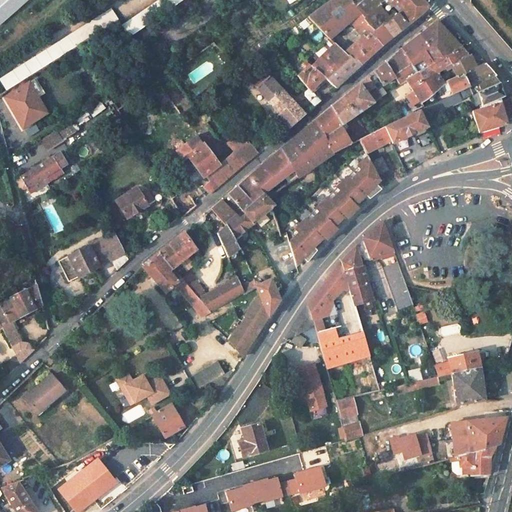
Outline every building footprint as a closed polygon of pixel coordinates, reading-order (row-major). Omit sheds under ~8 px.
[(0,0),(0,24),(27,0),(0,0)] [(160,0),(123,26),(131,37),(144,28),(184,0),(160,0)] [(349,0),(331,0),(308,17),(330,40),(331,40),(351,21),(364,37),(346,53),(361,66),(374,54),(382,47),(382,46),(371,33),(375,31),(364,18),(365,17),(349,0)] [(349,0),(365,17),(384,0),(349,0)] [(423,0),(384,0),(364,18),(375,31),(382,25),(393,37),(428,8),(429,6),(423,0)] [(111,9),(1,79),(8,90),(118,20),(111,9)] [(442,18),(402,50),(411,63),(420,55),(428,66),(448,56),(461,48),(464,45),(467,43),(442,18)] [(382,25),(371,33),(382,46),(383,45),(393,37),(382,25)] [(335,44),(312,66),(325,77),(336,87),(341,83),(357,69),(361,66),(346,53),(335,44)] [(464,45),(461,48),(468,55),(471,53),(464,45)] [(402,50),(385,62),(396,78),(400,84),(407,79),(414,90),(404,96),(413,111),(424,106),(421,102),(426,100),(444,84),(437,74),(451,65),(468,55),(461,48),(448,56),(428,66),(420,55),(411,63),(402,50)] [(471,53),(468,55),(474,69),(477,67),(476,65),(471,53)] [(468,55),(451,65),(458,76),(463,74),(464,76),(474,69),(468,55)] [(305,59),(292,69),(298,76),(311,65),(305,59)] [(384,63),(374,72),(383,85),(396,78),(385,62),(384,63)] [(474,69),(464,76),(469,87),(473,95),(499,83),(494,77),(497,76),(485,63),(477,67),(474,69)] [(311,65),(298,76),(310,90),(311,91),(325,77),(312,66),(311,65)] [(458,76),(447,82),(453,95),(459,92),(462,91),(469,87),(463,74),(458,76)] [(270,75),(256,88),(281,115),(277,118),(286,128),(288,130),(306,114),(270,75)] [(369,77),(331,107),(341,126),(348,121),(382,96),(369,77)] [(30,83),(10,95),(19,109),(14,112),(23,127),(48,113),(30,83)] [(499,83),(473,95),(477,105),(482,103),(483,109),(472,112),(479,133),(508,124),(507,122),(506,120),(511,117),(511,102),(511,98),(506,99),(501,101),(499,98),(504,96),(499,83)] [(469,87),(462,91),(465,98),(473,95),(469,87)] [(310,90),(305,95),(310,101),(316,96),(311,91),(310,90)] [(453,95),(434,104),(437,111),(462,100),(459,92),(453,95)] [(10,95),(5,97),(14,112),(19,109),(10,95)] [(316,96),(310,101),(315,106),(321,101),(316,96)] [(99,102),(88,113),(93,118),(104,107),(99,102)] [(331,107),(315,121),(333,153),(352,144),(341,126),(331,107)] [(427,107),(420,110),(423,116),(430,113),(427,107)] [(420,110),(384,127),(391,140),(392,143),(404,138),(428,126),(423,116),(420,110)] [(358,117),(349,122),(359,138),(368,132),(358,117)] [(277,118),(268,126),(277,137),(286,128),(277,118)] [(315,121),(281,149),(299,178),(333,153),(315,121)] [(53,132),(41,140),(48,149),(59,141),(74,132),(67,123),(53,132)] [(383,128),(360,140),(366,153),(377,147),(391,140),(384,127),(383,128)] [(197,135),(177,150),(184,162),(190,157),(204,176),(207,174),(211,180),(203,187),(207,192),(212,194),(230,178),(219,164),(197,135)] [(404,138),(392,143),(395,149),(406,143),(404,138)] [(231,155),(219,164),(230,178),(254,157),(259,153),(248,140),(231,155)] [(392,143),(383,148),(386,154),(395,149),(392,143)] [(377,147),(366,153),(368,156),(370,161),(371,162),(376,172),(378,175),(389,170),(382,156),(377,147)] [(279,150),(238,186),(253,203),(263,194),(267,198),(299,178),(281,149),(279,150)] [(64,150),(21,176),(28,188),(72,162),(64,150)] [(300,232),(289,243),(296,265),(298,263),(308,253),(312,256),(318,250),(314,247),(324,236),(327,239),(338,228),(335,226),(345,215),(348,218),(359,208),(356,205),(366,194),(370,198),(381,189),(376,184),(380,180),(378,175),(376,172),(371,162),(370,161),(368,156),(358,166),(362,170),(351,180),(348,177),(338,187),(341,190),(331,201),(327,198),(317,208),(320,211),(310,222),(306,218),(296,229),(300,232)] [(238,186),(229,195),(254,225),(270,209),(275,205),(267,198),(263,194),(253,203),(238,186)] [(137,187),(116,201),(127,218),(156,200),(149,189),(141,194),(137,187)] [(178,196),(171,201),(175,207),(182,203),(178,196)] [(221,201),(213,209),(227,225),(235,240),(249,229),(240,218),(236,215),(234,216),(221,201)] [(213,209),(205,215),(217,234),(227,225),(213,209)] [(245,214),(240,218),(249,229),(254,225),(245,214)] [(364,238),(370,257),(393,250),(383,221),(364,238)] [(227,225),(217,234),(228,257),(239,249),(235,240),(227,225)] [(114,232),(58,261),(69,282),(109,261),(116,270),(128,259),(114,232)] [(184,232),(158,253),(172,269),(197,250),(184,232)] [(356,245),(360,260),(365,259),(370,257),(364,238),(360,242),(356,245)] [(366,302),(372,300),(360,260),(356,245),(341,261),(348,284),(352,295),(357,312),(368,309),(366,302)] [(393,250),(370,257),(371,259),(379,257),(383,256),(383,258),(395,254),(393,250)] [(158,253),(143,267),(165,293),(178,282),(169,272),(172,269),(158,253)] [(314,326),(332,386),(338,384),(347,381),(358,378),(363,394),(380,390),(376,376),(357,312),(352,295),(331,301),(348,284),(341,261),(339,262),(320,287),(311,300),(307,305),(314,326)] [(383,268),(388,283),(403,278),(398,263),(383,268)] [(48,267),(41,270),(44,276),(51,272),(48,267)] [(237,276),(198,299),(210,313),(245,293),(242,287),(237,276)] [(388,283),(393,296),(408,291),(406,286),(403,278),(388,283)] [(257,285),(256,287),(269,317),(280,300),(270,279),(262,283),(257,285)] [(254,280),(242,287),(245,293),(256,287),(257,285),(256,283),(254,280)] [(196,297),(183,282),(177,288),(189,303),(196,297)] [(0,302),(0,324),(1,324),(1,325),(10,321),(42,305),(36,284),(0,302)] [(393,296),(395,303),(410,298),(408,291),(393,296)] [(228,342),(242,357),(256,336),(264,324),(269,317),(259,295),(255,296),(241,320),(242,321),(240,325),(237,329),(236,328),(228,342)] [(197,297),(196,297),(189,303),(201,318),(210,313),(198,299),(197,297)] [(413,305),(410,298),(395,303),(398,310),(413,305)] [(307,305),(290,330),(297,334),(298,335),(314,326),(307,305)] [(423,312),(414,315),(418,325),(427,322),(423,312)] [(3,329),(13,346),(21,342),(18,336),(12,324),(3,329)] [(314,326),(298,335),(306,339),(319,341),(314,326)] [(297,334),(292,342),(301,348),(306,339),(298,335),(297,334)] [(416,337),(407,339),(411,358),(421,356),(416,337)] [(21,342),(13,346),(21,362),(34,349),(27,343),(21,342)] [(434,365),(438,377),(452,374),(481,367),(477,352),(448,358),(449,362),(434,365)] [(218,363),(211,366),(218,378),(225,374),(218,363)] [(299,386),(317,383),(314,365),(297,368),(299,386)] [(211,366),(205,370),(212,382),(218,378),(211,366)] [(452,374),(456,405),(485,401),(481,367),(452,374)] [(212,382),(210,383),(219,390),(232,373),(235,369),(236,368),(225,374),(218,378),(212,382)] [(205,370),(192,377),(199,389),(210,383),(212,382),(205,370)] [(169,379),(174,386),(186,377),(182,371),(169,379)] [(127,373),(116,379),(127,398),(131,395),(135,402),(146,396),(151,405),(169,394),(159,377),(150,383),(147,384),(143,377),(142,376),(132,382),(127,373)] [(51,375),(24,397),(38,413),(65,391),(51,375)] [(399,394),(416,390),(438,385),(437,377),(414,383),(397,386),(399,394)] [(349,388),(351,397),(363,394),(358,378),(347,381),(349,388)] [(338,384),(340,391),(349,388),(347,381),(338,384)] [(131,395),(127,398),(131,405),(135,402),(131,395)] [(336,400),(347,441),(363,436),(353,397),(351,397),(336,400)] [(171,405),(152,415),(165,438),(184,427),(171,405)] [(312,419),(328,415),(326,406),(310,410),(312,419)] [(451,423),(455,457),(458,456),(498,445),(505,417),(451,423)] [(265,421),(258,423),(263,439),(269,437),(265,421)] [(238,443),(242,457),(266,450),(263,439),(258,423),(241,428),(243,435),(245,441),(238,443)] [(0,465),(10,460),(0,444),(0,429),(2,428),(0,425),(0,465)] [(416,440),(422,467),(436,463),(429,437),(416,440)] [(458,456),(459,467),(469,467),(470,476),(489,475),(489,457),(495,446),(458,456)] [(58,466),(47,470),(50,479),(51,485),(63,481),(58,466)] [(47,470),(18,480),(23,488),(50,479),(47,470)] [(18,480),(1,486),(16,511),(37,511),(23,488),(18,480)]
